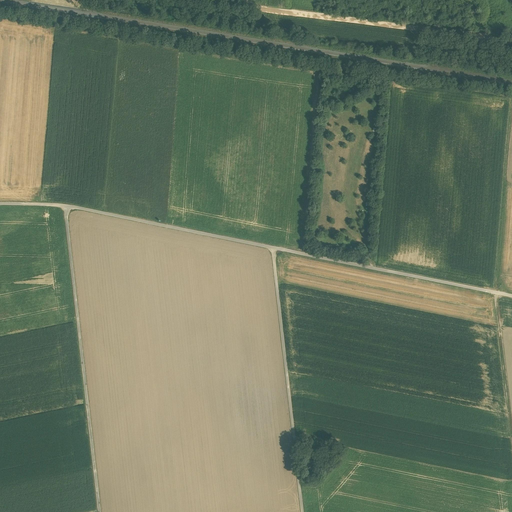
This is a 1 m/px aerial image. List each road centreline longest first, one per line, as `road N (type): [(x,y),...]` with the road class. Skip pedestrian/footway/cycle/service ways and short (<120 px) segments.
road 1 (track): [(99,511),(64,205)]
road 2 (track): [(303,511),(275,247)]
road 3 (track): [(511,97),(493,292)]
road 4 (track): [(511,452),(493,292)]
